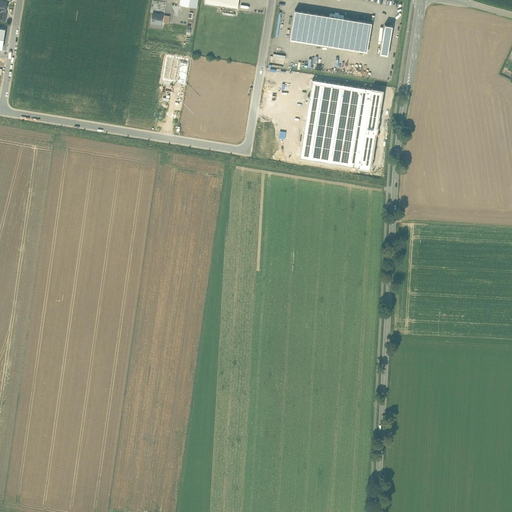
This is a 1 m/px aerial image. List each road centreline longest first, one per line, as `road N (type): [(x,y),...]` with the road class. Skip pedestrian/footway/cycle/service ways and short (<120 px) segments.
road 1 (secondary): [(421,0),(397,145),(376,511)]
road 2 (residential): [(261,64),(241,149),(2,110)]
